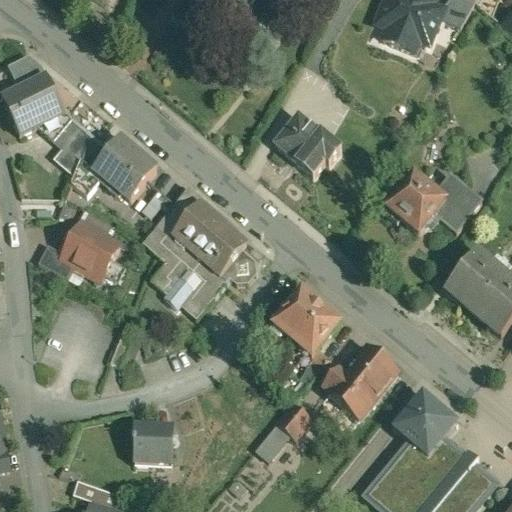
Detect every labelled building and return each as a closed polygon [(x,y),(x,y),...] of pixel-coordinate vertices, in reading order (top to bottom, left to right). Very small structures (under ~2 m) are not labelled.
[(273,0),(202,0),(192,16),(209,27),(240,49),(273,0)] [(449,10),(422,0),(388,0),(376,33),(384,36),(380,46),(420,61),(424,51),(432,54),(449,10)] [(511,14),(501,28),(511,36),(511,14)] [(202,38),(209,27),(192,16),(185,26),(202,38)] [(10,71),(18,93),(47,80),(42,73),(29,62),(10,71)] [(70,124),(47,80),(18,93),(2,104),(23,146),(43,137),(70,124)] [(301,116),(274,150),(317,183),(328,169),(334,174),(349,154),(301,116)] [(43,137),(56,150),(74,128),(70,124),(43,137)] [(55,166),(75,182),(91,142),(74,128),(56,150),(64,156),(55,166)] [(112,158),(91,142),(75,182),(85,171),(95,179),(112,158)] [(162,173),(124,143),(112,158),(95,179),(104,186),(133,209),(162,173)] [(104,186),(85,171),(75,182),(73,191),(89,204),(104,186)] [(418,175),(386,213),(421,242),(440,219),(453,204),(441,193),(418,175)] [(453,204),(440,219),(458,235),(483,205),(452,180),(441,193),(453,204)] [(251,246),(190,193),(146,243),(143,247),(166,267),(152,285),(167,297),(162,302),(177,315),(182,310),(196,323),(229,282),(237,287),(248,288),(257,278),(255,266),(244,255),(251,246)] [(62,263),(60,266),(85,279),(103,289),(107,282),(114,267),(125,247),(82,225),(76,237),(72,235),(60,257),(58,261),(62,263)] [(62,263),(58,261),(60,257),(48,251),(39,269),(79,290),(85,279),(60,266),(62,263)] [(511,279),(480,253),(445,296),(502,342),(511,330),(511,279)] [(114,267),(107,282),(119,288),(127,274),(114,267)] [(305,292),(275,328),(286,338),(315,363),(346,327),(305,292)] [(281,344),(286,338),(275,328),(269,334),(281,344)] [(343,409),(359,422),(402,371),(371,345),(347,374),(342,369),(323,392),(330,398),(343,409)] [(463,424),(425,394),(395,431),(409,442),(433,461),(448,443),(463,424)] [(0,470),(14,468),(11,450),(3,452),(0,435),(0,421),(5,421),(2,402),(0,402),(0,470)] [(310,424),(292,408),(274,427),(276,428),(290,440),(293,443),(310,424)] [(176,429),(136,428),(135,464),(175,465),(176,429)] [(276,428),(255,453),(269,465),(290,440),(276,428)] [(481,511),(502,486),(448,443),(433,461),(409,442),(362,499),(377,511),(481,511)] [(91,502),(117,511),(121,497),(79,484),(75,497),(91,502)] [(120,511),(117,511),(91,502),(87,511),(120,511)]
